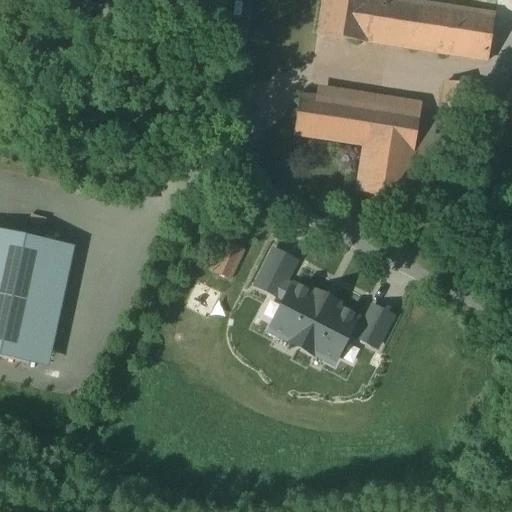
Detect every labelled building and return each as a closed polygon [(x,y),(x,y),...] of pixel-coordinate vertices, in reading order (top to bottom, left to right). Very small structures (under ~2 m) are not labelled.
[(219,0),(121,0),(120,11),(214,29),(219,0)] [(293,0),(291,16),(262,11),(254,62),(297,69),(300,49),(296,48),(300,25),(318,27),(322,4),(294,0),(293,0)] [(322,0),(322,4),(318,27),(317,36),(366,44),(366,43),(372,0),(322,0)] [(454,0),(372,0),(366,43),(487,62),(497,0),(462,0),(461,12),(453,11),(454,0)] [(88,17),(63,15),(59,64),(84,66),(88,17)] [(145,68),(118,66),(117,88),(143,89),(145,68)] [(471,87),(445,83),(438,128),(463,132),(471,87)] [(418,116),(299,97),(293,136),(364,147),(357,194),(430,205),(440,138),(432,136),(434,119),(418,117),(418,116)] [(0,361),(40,369),(62,247),(0,235),(0,361)] [(242,252),(218,240),(204,269),(229,281),(242,252)] [(373,353),(389,317),(363,305),(358,316),(284,282),(293,262),(274,253),(256,292),(268,297),(250,334),(328,370),(343,339),(373,353)]
